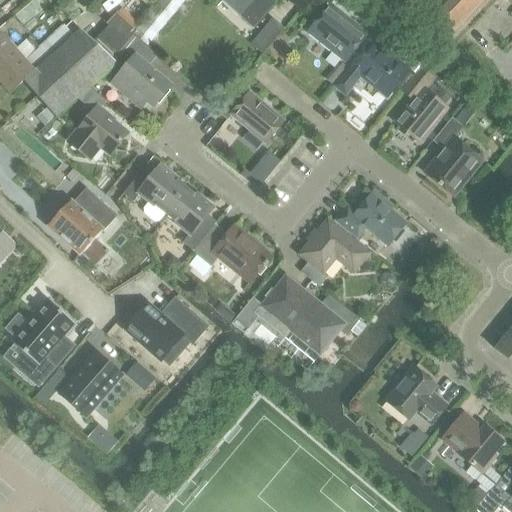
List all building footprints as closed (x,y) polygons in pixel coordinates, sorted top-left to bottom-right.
[(36,0),(16,17),(24,27),(56,0),(36,0)] [(161,0),(133,34),(148,47),(186,0),(161,0)] [(222,0),(253,28),(275,4),(270,0),(222,0)] [(318,21),(309,32),(346,62),(366,36),(330,7),(334,0),(324,0),(321,4),(317,9),(318,10),(324,14),(318,21)] [(446,0),(434,13),(454,32),(483,0),(446,0)] [(131,35),(136,29),(119,13),(114,19),(131,35)] [(110,27),(131,45),(135,39),(136,39),(131,35),(114,19),(108,25),(110,27)] [(263,55),(284,30),(272,21),(252,46),(263,55)] [(81,31),(76,36),(66,25),(26,61),(0,32),(0,84),(10,96),(24,83),(56,119),(116,64),(115,64),(94,44),(81,31)] [(110,27),(94,44),(115,64),(125,52),(131,45),(110,27)] [(135,39),(131,45),(125,52),(135,60),(113,86),(141,109),(146,102),(154,108),(171,87),(148,68),(157,57),(135,39)] [(365,50),(335,87),(346,96),(361,78),(387,99),(410,71),(417,63),(393,43),(386,51),(377,44),(370,54),(365,50)] [(343,64),(340,67),(347,72),(349,69),(343,64)] [(419,145),(447,110),(424,92),(435,78),(422,67),(402,92),(413,101),(394,124),(419,145)] [(232,117),(251,133),(245,140),(259,152),(284,121),(250,93),(245,100),(235,91),(217,112),(228,121),(232,117)] [(92,115),(69,145),(90,162),(101,149),(112,157),(128,136),(100,113),(107,105),(90,92),(78,103),(92,115)] [(468,105),(455,121),(464,128),(476,112),(468,105)] [(53,119),(45,110),(37,118),(45,127),(53,119)] [(473,174),(483,162),(454,139),(464,128),(455,121),(452,119),(434,142),(444,150),(425,174),(451,195),(470,172),(473,174)] [(49,126),(41,135),(47,142),(56,133),(49,126)] [(258,191),(281,163),(268,152),(250,174),(245,180),(258,191)] [(147,166),(124,195),(134,203),(140,195),(150,202),(144,209),(144,214),(155,223),(159,222),(165,215),(187,188),(161,168),(156,174),(147,166)] [(113,222),(123,210),(98,187),(87,199),(113,222)] [(187,188),(165,215),(190,235),(183,244),(193,252),(215,225),(207,216),(212,209),(187,188)] [(388,247),(407,224),(372,195),(357,214),(348,207),(336,222),(358,239),(366,229),(388,247)] [(96,268),(109,253),(95,241),(103,233),(70,204),(48,228),(81,257),(82,256),(96,268)] [(353,274),(369,254),(328,221),(299,256),(308,264),(301,273),(319,288),(327,278),(323,275),(336,260),(353,274)] [(194,252),(193,253),(212,268),(219,259),(250,284),(272,257),(255,244),(254,246),(233,229),(228,235),(215,225),(193,252),(194,252)] [(0,263),(16,247),(0,232),(0,263)] [(79,257),(74,263),(88,275),(93,270),(79,257)] [(169,261),(164,267),(175,275),(183,265),(176,260),(169,261)] [(384,274),(380,278),(381,284),(385,288),(390,288),(391,287),(395,283),(395,281),(395,277),(390,273),(384,274)] [(286,277),(262,307),(255,301),(238,322),(251,333),(262,319),(285,337),(290,331),(320,356),(341,330),(347,335),(359,321),(329,297),(322,306),(286,277)] [(148,305),(125,331),(161,362),(163,361),(170,367),(190,343),(193,346),(208,328),(175,299),(161,316),(148,305)] [(18,316),(7,330),(17,339),(13,344),(29,358),(18,370),(39,388),(74,347),(73,346),(68,352),(59,343),(75,325),(49,302),(29,325),(18,316)] [(228,310),(221,317),(231,325),(237,318),(228,310)] [(511,363),(511,335),(509,333),(495,350),(511,363)] [(97,350),(59,394),(82,415),(87,419),(125,375),(120,371),(97,350)] [(432,425),(447,407),(431,394),(436,387),(413,368),(386,402),(409,421),(416,412),(432,425)] [(59,372),(36,398),(45,406),(68,379),(59,372)] [(463,472),(490,494),(501,480),(487,468),(497,457),(494,454),(504,442),(485,427),(483,430),(464,414),(443,440),(462,456),(461,457),(470,464),(463,472)] [(412,432),(399,448),(412,457),(412,458),(428,438),(427,437),(418,430),(418,429),(414,434),(412,432)] [(420,456),(409,469),(423,480),(433,467),(420,456)] [(505,511),(511,511),(511,481),(504,476),(501,480),(490,494),(476,510),(478,511),(495,511),(500,507),(505,511)]
